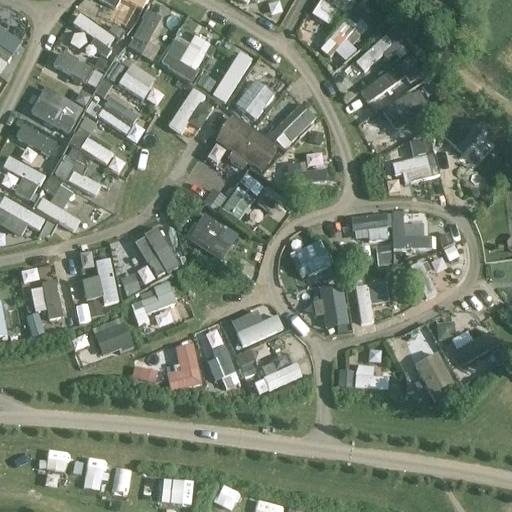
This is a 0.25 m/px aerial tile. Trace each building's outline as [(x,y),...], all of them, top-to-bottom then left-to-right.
[(101,0),(115,8),(120,0),(101,0)] [(124,0),(145,10),(149,0),(124,0)] [(239,0),(256,10),(262,0),(239,0)] [(320,0),(314,17),(331,24),(337,10),(350,15),(356,0),(320,0)] [(344,64),(373,16),(355,5),(326,52),(344,64)] [(79,17),(73,28),(110,47),(116,36),(79,17)] [(195,73),(213,48),(196,36),(188,47),(176,39),(167,53),(195,73)] [(354,92),(391,59),(377,43),(340,76),(354,92)] [(228,105),(256,57),(241,48),(213,96),(228,105)] [(0,49),(0,73),(2,75),(13,57),(0,49)] [(253,76),(264,84),(244,110),(260,122),(290,80),(264,61),(253,76)] [(113,84),(124,68),(115,62),(104,78),(113,84)] [(144,102),(157,81),(132,65),(118,87),(144,102)] [(86,86),(95,91),(102,78),(93,73),(86,86)] [(387,77),(360,94),(374,116),(388,107),(382,97),(395,89),(387,77)] [(31,115),(71,134),(83,108),(43,90),(31,115)] [(192,90),(168,129),(181,137),(205,98),(192,90)] [(384,112),(396,131),(430,108),(418,90),(384,112)] [(92,103),(86,114),(96,120),(102,109),(92,103)] [(287,151),(317,120),(300,104),(271,135),(287,151)] [(445,139),(465,155),(483,132),(463,116),(445,139)] [(264,175),(281,151),(232,117),(216,140),(264,175)] [(90,136),(97,126),(85,118),(78,128),(90,136)] [(419,158),(418,157),(424,155),(421,140),(409,142),(413,159),(419,158)] [(85,141),(80,154),(110,165),(114,152),(85,141)] [(31,146),(26,156),(50,166),(55,156),(31,146)] [(388,189),(440,179),(435,155),(393,163),(396,182),(387,183),(388,189)] [(5,158),(0,170),(0,184),(9,188),(14,177),(41,188),(47,175),(5,158)] [(96,198),(104,185),(65,162),(57,175),(96,198)] [(239,185),(258,197),(265,185),(246,173),(239,185)] [(52,204),(42,199),(36,211),(75,232),(81,222),(64,213),(74,193),(61,187),(52,204)] [(233,189),(225,212),(244,220),(253,197),(233,189)] [(205,206),(222,211),(227,196),(210,191),(205,206)] [(0,206),(0,211),(39,233),(46,221),(4,198),(0,206)] [(65,212),(83,221),(88,212),(70,203),(65,212)] [(222,262),(230,250),(219,243),(228,230),(202,212),(185,237),(222,262)] [(387,221),(354,224),(356,244),(389,241),(387,221)] [(158,281),(181,267),(159,230),(135,243),(158,281)] [(433,250),(433,238),(393,238),(394,251),(433,250)] [(332,270),(328,256),(317,259),(314,247),(292,253),(299,279),(332,270)] [(97,278),(83,280),(87,301),(101,299),(103,307),(120,304),(112,260),(95,263),(97,278)] [(339,263),(332,266),(336,275),(342,273),(339,263)] [(409,275),(422,300),(436,293),(423,268),(409,275)] [(34,315),(47,313),(49,323),(63,320),(52,269),(25,274),(34,315)] [(364,274),(352,276),(354,288),(366,286),(364,274)] [(136,277),(123,280),(126,296),(139,293),(136,277)] [(139,326),(180,307),(169,286),(129,305),(139,326)] [(359,326),(373,325),(372,306),(387,305),(385,287),(356,289),(359,326)] [(98,301),(75,305),(77,320),(100,317),(98,301)] [(231,325),(236,335),(262,323),(258,313),(231,325)] [(94,338),(102,359),(121,352),(122,354),(133,349),(124,325),(94,338)] [(347,334),(346,327),(336,328),(337,336),(347,334)] [(495,352),(488,339),(472,348),(467,339),(449,349),(461,370),(495,352)] [(169,395),(204,386),(193,344),(174,349),(180,370),(174,371),(172,361),(161,363),(169,395)] [(498,367),(506,362),(501,352),(493,357),(498,367)] [(448,365),(424,371),(430,397),(454,391),(448,365)] [(373,389),(374,368),(357,367),(356,388),(373,389)] [(264,376),(266,388),(294,384),(292,371),(264,376)] [(486,403),(502,413),(511,396),(511,393),(497,385),(486,403)] [(46,451),(44,471),(66,474),(68,453),(46,451)] [(98,462),(96,473),(116,477),(119,466),(98,462)]
